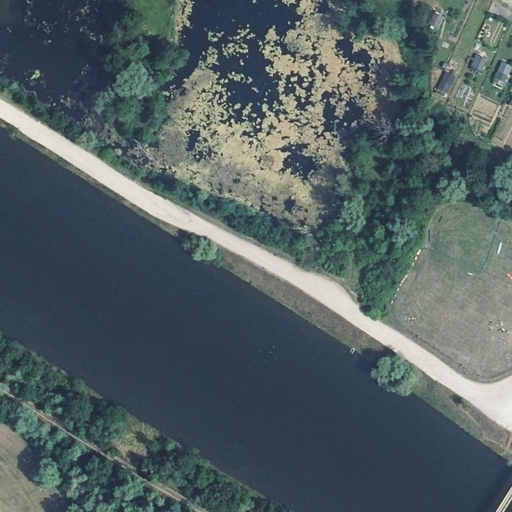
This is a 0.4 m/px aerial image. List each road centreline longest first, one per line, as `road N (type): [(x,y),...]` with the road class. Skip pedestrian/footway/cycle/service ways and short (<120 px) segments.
road 1 (track): [(511,383),(473,394),(315,291),(123,188),(0,107)]
road 2 (track): [(207,511),(0,386)]
